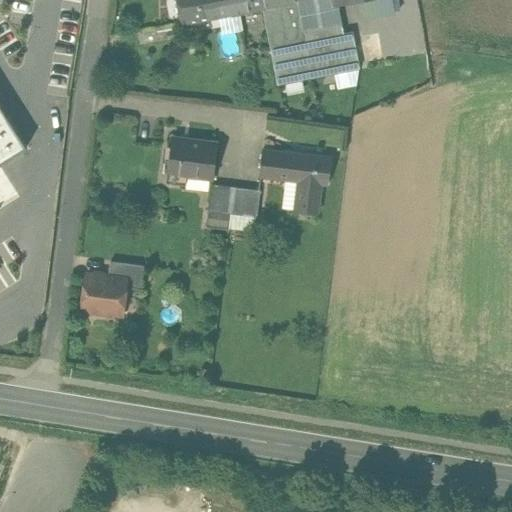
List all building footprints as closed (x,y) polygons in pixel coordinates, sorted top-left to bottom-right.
[(230,0),(178,0),(182,18),(188,22),(233,14),(230,0)] [(263,0),(230,0),(233,14),(263,8),(265,7),(263,0)] [(332,0),(303,0),(298,1),(305,41),(344,33),(339,3),(334,4),(332,0)] [(358,0),(360,12),(403,5),(402,0),(358,0)] [(354,32),(344,33),(305,41),(298,1),(265,7),(263,8),(278,84),(360,68),(354,32)] [(0,159),(28,141),(0,98),(0,159)] [(218,143),(173,137),(169,172),(168,182),(185,184),(186,173),(213,177),(218,143)] [(334,156),(263,146),(260,177),(287,180),(283,207),(294,209),(294,210),(320,213),(323,184),(330,185),(334,156)] [(235,185),(212,182),(206,225),(229,228),(235,185)] [(261,189),(235,185),(229,228),(255,232),(261,189)] [(145,264),(111,260),(109,276),(127,278),(126,286),(142,288),(145,264)] [(109,276),(87,273),(83,309),(122,314),(126,286),(127,278),(109,276)]
